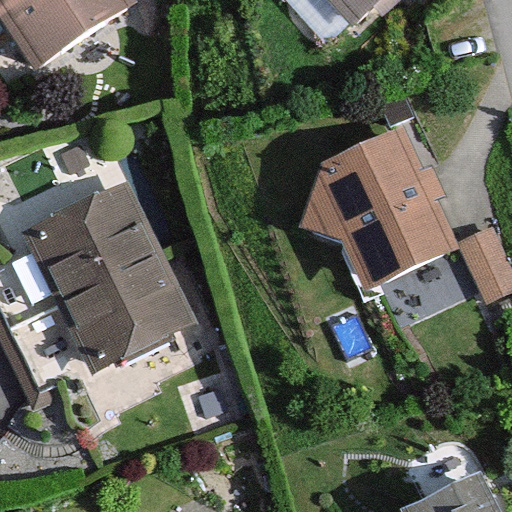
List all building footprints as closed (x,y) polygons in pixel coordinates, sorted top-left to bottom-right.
[(14,0),(18,5),(0,16),(0,39),(27,82),(151,2),(149,0),(14,0)] [(317,0),(350,36),(390,0),(317,0)] [(398,137),(308,176),(361,296),(451,258),(398,137)] [(128,190),(20,241),(88,383),(195,332),(128,190)] [(511,270),(494,233),(459,250),(488,310),(511,298),(511,270)] [(492,511),(474,474),(394,511),(492,511)]
